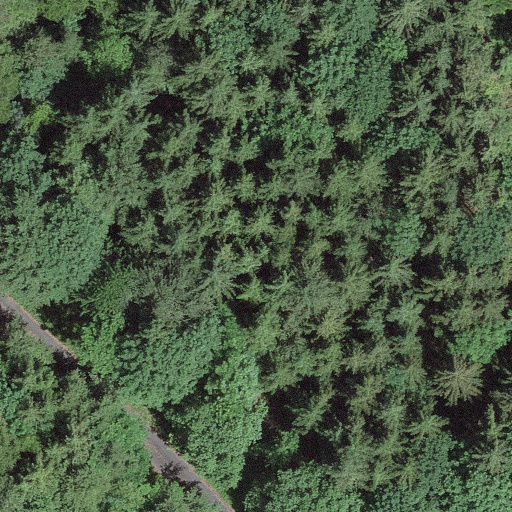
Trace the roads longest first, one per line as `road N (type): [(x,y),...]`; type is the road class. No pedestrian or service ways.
road 1 (track): [(472,511),(428,324),(387,0)]
road 2 (track): [(0,301),(224,511)]
